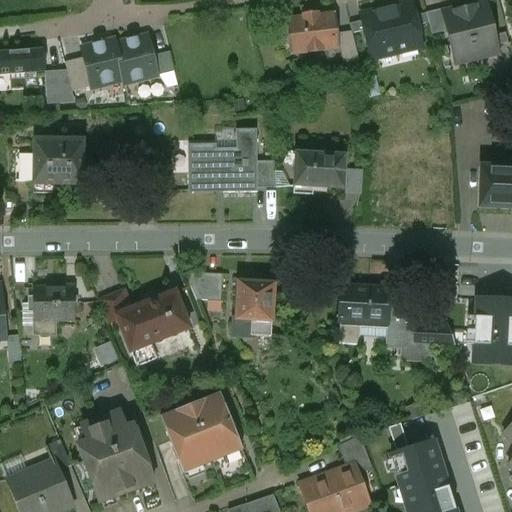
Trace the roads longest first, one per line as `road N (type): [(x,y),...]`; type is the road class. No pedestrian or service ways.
road 1 (residential): [(511,250),(0,243)]
road 2 (residential): [(286,0),(108,21)]
